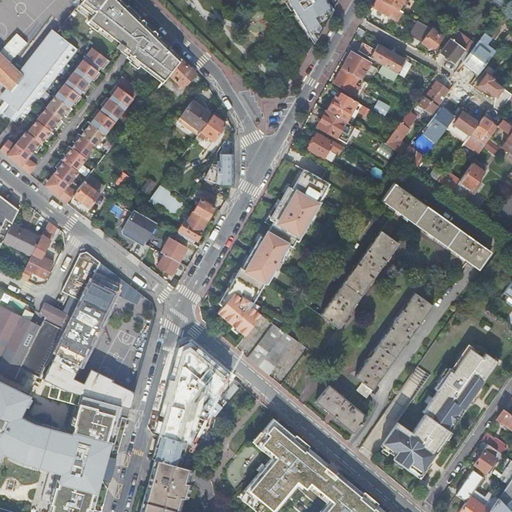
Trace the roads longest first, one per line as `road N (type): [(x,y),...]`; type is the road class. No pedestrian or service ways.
road 1 (residential): [(411,511),(181,311)]
road 2 (residential): [(119,511),(181,311)]
road 3 (residential): [(267,151),(252,140),(215,75),(134,0)]
road 4 (residential): [(181,311),(267,151)]
road 5 (residential): [(267,151),(358,0)]
road 6 (residential): [(511,391),(427,511)]
road 7 (residential): [(79,234),(181,311)]
